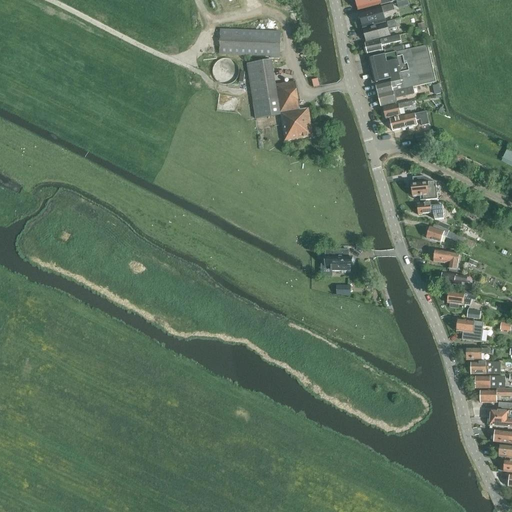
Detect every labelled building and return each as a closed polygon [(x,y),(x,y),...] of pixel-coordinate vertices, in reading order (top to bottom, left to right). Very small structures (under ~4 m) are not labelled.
[(352,0),(354,4),(356,4),(357,10),(380,4),(380,5),(392,2),(391,0),(352,0)] [(381,9),(358,15),(360,20),(359,22),(360,26),(362,26),(362,28),(385,22),(383,14),(394,11),(392,4),(381,7),(381,9)] [(387,24),(363,30),(364,35),(363,37),(364,40),(365,40),(365,42),(389,36),(388,30),(396,28),(394,21),(387,23),(387,24)] [(219,54),(270,56),(270,58),(279,58),(280,32),(220,30),(219,54)] [(380,40),(365,44),(368,55),(383,51),(381,46),(401,41),(399,35),(380,40)] [(369,59),(375,83),(390,80),(401,77),(404,90),(412,88),(436,83),(428,46),(397,53),(395,48),(384,51),(385,56),(369,59)] [(224,80),(243,82),(244,73),(238,72),(239,61),(222,59),(219,77),(225,77),(224,80)] [(271,60),(247,64),(256,119),(280,115),(285,141),(312,137),(308,109),(300,110),(295,82),(276,85),(276,86),(275,86),(271,60)] [(376,85),(378,96),(404,90),(401,77),(390,80),(391,81),(376,85)] [(404,90),(378,96),(381,106),(396,103),(395,98),(413,94),(412,88),(404,90)] [(411,102),(383,108),(385,119),(401,116),(399,108),(401,107),(402,108),(412,106),(411,102)] [(426,112),(390,120),(392,131),(416,125),(415,121),(421,120),(422,126),(429,124),(426,112)] [(501,160),(511,165),(511,152),(506,150),(501,160)] [(454,153),(452,160),(463,164),(462,168),(467,170),(467,168),(485,176),(488,168),(454,153)] [(413,196),(421,196),(421,201),(435,199),(434,187),(436,187),(436,181),(424,176),(414,177),(415,183),(412,184),(412,189),(411,190),(411,194),(413,195),(413,196)] [(417,204),(418,215),(434,214),(435,220),(444,219),(443,206),(431,207),(431,203),(417,204)] [(450,226),(440,222),(438,226),(448,230),(450,226)] [(446,237),(461,243),(472,248),(475,243),(463,238),(447,231),(447,230),(438,226),(436,229),(430,227),(426,238),(441,243),(444,236),(446,237)] [(348,251),(326,250),(326,266),(332,266),(332,271),(350,272),(350,267),(352,267),(352,266),(353,266),(354,262),(353,259),(352,259),(352,257),(348,257),(348,251)] [(433,259),(434,260),(433,262),(448,265),(447,269),(450,269),(449,272),(457,273),(457,271),(459,255),(452,252),(435,250),(434,256),(433,256),(433,259)] [(440,275),(439,281),(441,281),(441,283),(455,285),(462,286),(461,289),(471,291),(471,287),(466,286),(467,277),(455,275),(442,273),(442,275),(440,275)] [(449,293),(447,303),(450,304),(450,308),(458,309),(458,305),(463,305),(470,306),(472,300),(476,301),(478,295),(462,291),(462,294),(449,293)] [(481,312),(468,310),(467,318),(480,319),(481,312)] [(455,329),(457,329),(457,331),(463,332),(462,340),(481,343),(483,329),(484,323),(458,319),(457,325),(456,325),(455,329)] [(467,360),(467,361),(481,361),(481,354),(490,354),(490,349),(467,349),(467,354),(465,354),(465,360),(467,360)] [(499,363),(486,363),(471,363),(471,368),(470,369),(470,372),(471,373),(471,374),(499,374),(499,363)] [(476,382),(474,383),(474,386),(476,387),(476,389),(503,389),(503,377),(476,377),(476,382)] [(481,397),(479,397),(479,401),(481,401),(481,403),(497,403),(497,397),(511,396),(511,389),(496,390),(496,391),(481,391),(481,397)] [(490,410),(490,418),(508,420),(511,419),(511,416),(508,416),(509,411),(490,410)] [(490,418),(489,426),(511,428),(511,420),(508,420),(490,418)] [(493,437),(493,440),(494,441),(494,442),(511,444),(511,432),(495,431),(495,436),(493,437)] [(511,446),(500,445),(499,451),(498,452),(498,454),(499,455),(499,457),(511,458),(511,446)] [(503,469),(504,470),(504,472),(511,472),(511,460),(505,460),(504,465),(503,466),(503,469)]
